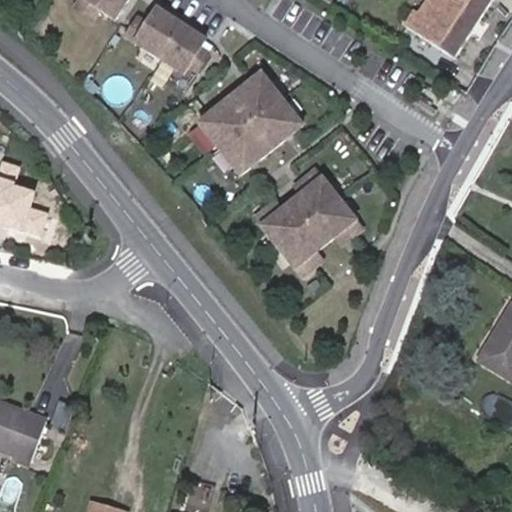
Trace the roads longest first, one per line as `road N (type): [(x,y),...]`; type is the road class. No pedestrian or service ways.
road 1 (residential): [(460,152),(398,283),(368,375),(289,420)]
road 2 (residential): [(460,152),(233,0)]
road 3 (residential): [(155,255),(289,420)]
road 4 (residential): [(37,108),(155,255)]
road 5 (residential): [(0,275),(86,294),(155,255)]
